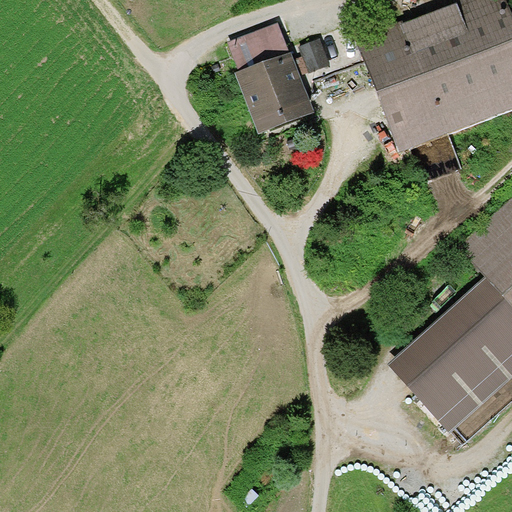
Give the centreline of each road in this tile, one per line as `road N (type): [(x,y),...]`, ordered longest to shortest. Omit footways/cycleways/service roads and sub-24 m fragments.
road 1 (track): [(136,51),(289,249),(312,353),(314,511)]
road 2 (track): [(0,335),(192,129)]
road 3 (track): [(305,322),(435,238),(511,167)]
road 4 (track): [(329,0),(220,29),(160,84)]
